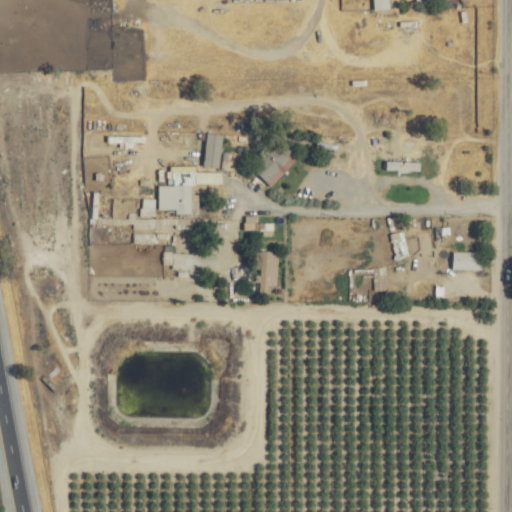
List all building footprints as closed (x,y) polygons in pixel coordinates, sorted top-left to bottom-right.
[(372,0),(374,9),(390,7),(389,0),(372,0)] [(219,167),(224,133),(208,131),(203,164),(219,167)] [(253,166),(269,184),(297,157),(281,140),(253,166)] [(421,169),(421,160),(386,159),(385,169),(421,169)] [(199,212),(199,193),(194,193),(194,182),(222,182),(222,170),(196,170),(196,164),(167,164),(167,184),(158,184),(158,208),(173,208),(173,212),(199,212)] [(154,197),(141,197),(141,214),(154,214),(154,197)] [(274,221),(256,221),(256,214),(244,214),(244,229),(274,230),(274,221)] [(278,250),(255,249),(254,267),(261,267),(260,284),(277,285),(278,250)] [(482,269),(483,251),(453,250),(453,268),(482,269)] [(218,265),(219,253),(172,251),(171,268),(191,268),(191,264),(218,265)]
